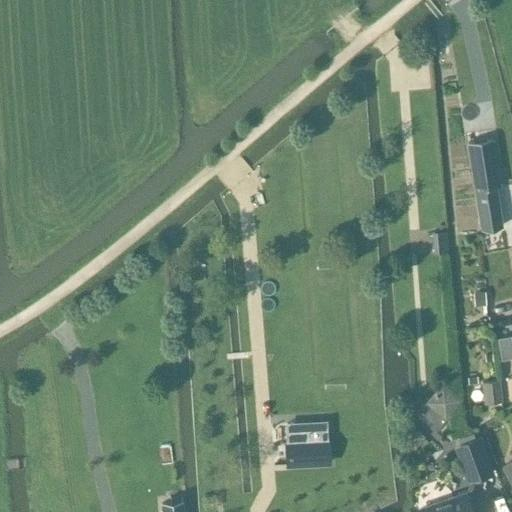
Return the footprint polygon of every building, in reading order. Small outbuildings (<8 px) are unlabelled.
[(491,144),(467,148),(475,195),(479,219),(495,217),(491,193),(499,192),(491,144)] [(447,230),(433,231),(435,251),(449,250),(447,230)] [(205,274),(204,259),(195,259),(196,275),(205,274)] [(473,291),(474,305),(486,304),(485,290),(473,291)] [(497,338),(500,359),(511,356),(511,344),(510,336),(497,338)] [(502,401),(499,379),(481,381),(484,403),(502,401)] [(443,382),(428,402),(447,417),(462,397),(443,382)] [(494,472),(480,434),(454,443),(468,481),(494,472)] [(309,441),(288,442),(289,464),(310,463),(309,441)] [(511,459),(502,465),(511,483),(511,459)] [(473,511),(467,492),(419,508),(420,511),(473,511)] [(163,511),(184,511),(184,499),(173,500),(174,508),(163,509),(163,511)]
